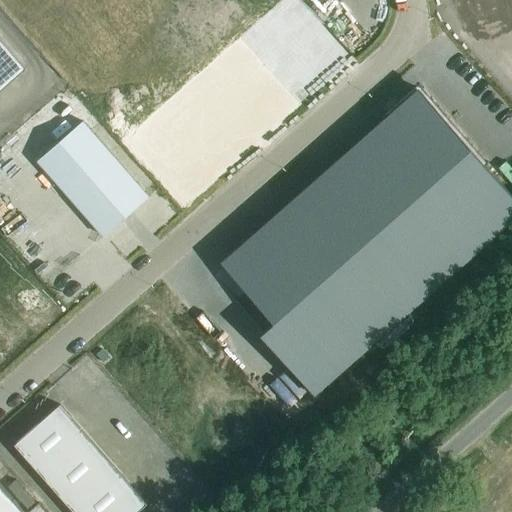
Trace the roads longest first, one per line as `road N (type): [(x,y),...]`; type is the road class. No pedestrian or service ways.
road 1 (unclassified): [(0,399),(414,31),(409,0)]
road 2 (unclassified): [(383,511),(511,396)]
